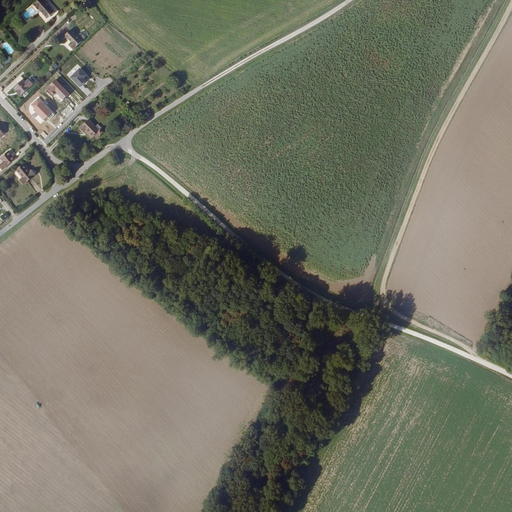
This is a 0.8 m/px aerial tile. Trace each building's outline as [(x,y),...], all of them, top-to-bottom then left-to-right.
[(49,16),(53,13),(42,0),(38,0),(32,5),(36,10),(37,10),(45,19),(48,17),(49,18),(50,17),(49,16)] [(79,38),(71,30),(65,35),(72,42),(69,45),(74,50),(82,42),(79,38)] [(3,62),(6,65),(12,59),(9,56),(3,62)] [(70,78),(80,88),(87,81),(84,79),(87,75),(79,68),(70,78)] [(12,88),(14,90),(16,92),(15,93),(18,96),(32,84),(27,79),(24,82),(21,79),(12,88)] [(90,107),(84,112),(87,115),(93,110),(90,107)] [(80,140),(79,142),(83,146),(85,145),(87,148),(94,142),(92,139),(94,137),(91,135),(92,134),(90,132),(89,133),(90,134),(88,136),(81,127),(71,135),(75,139),(76,138),(77,137),(80,140)] [(7,150),(0,155),(0,159),(5,165),(15,157),(12,154),(11,154),(7,150)] [(22,163),(15,169),(21,177),(19,178),(23,183),(33,174),(30,170),(29,171),(22,163)] [(0,217),(0,219),(3,222),(9,216),(6,212),(0,217)]
